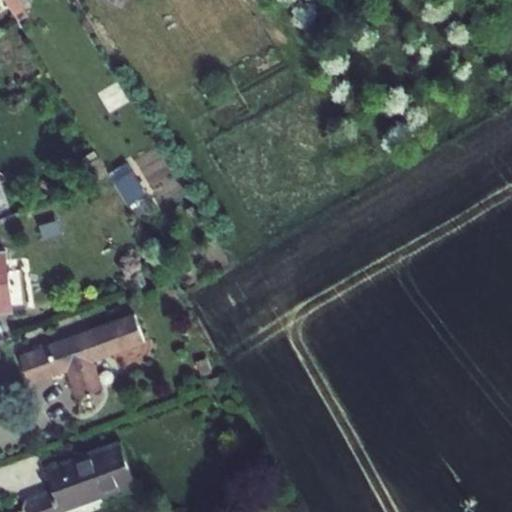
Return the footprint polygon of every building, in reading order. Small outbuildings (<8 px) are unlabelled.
[(0,0),(0,28),(16,19),(13,13),(5,0),(0,0)] [(5,0),(13,13),(21,9),(24,7),(20,0),(5,0)] [(16,19),(19,23),(27,18),(21,9),(13,13),(16,19)] [(90,185),(109,173),(100,158),(81,170),(90,185)] [(117,182),(133,172),(129,165),(111,176),(115,183),(117,182)] [(147,195),(133,172),(117,182),(130,205),(147,195)] [(0,252),(0,313),(13,312),(10,287),(6,252),(0,252)] [(27,310),(24,285),(10,287),(13,312),(27,310)] [(79,398),(103,389),(93,361),(145,342),(135,315),(21,357),(31,383),(69,370),(79,398)] [(63,511),(63,510),(136,484),(121,443),(47,470),(55,492),(26,502),(29,511),(63,511)]
